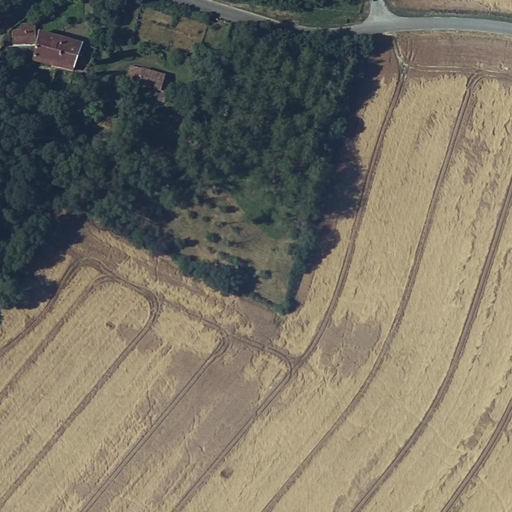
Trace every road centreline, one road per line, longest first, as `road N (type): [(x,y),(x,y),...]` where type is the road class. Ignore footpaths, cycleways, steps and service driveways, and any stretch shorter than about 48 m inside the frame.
road 1 (unclassified): [(381,26),(345,36),(291,30),(183,0)]
road 2 (unclassified): [(511,29),(381,26)]
